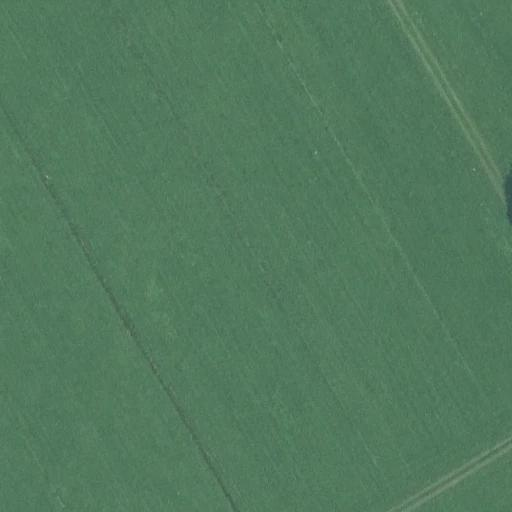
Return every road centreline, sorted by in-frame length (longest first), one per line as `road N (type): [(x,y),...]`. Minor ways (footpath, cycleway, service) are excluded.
road 1 (track): [(395,0),(511,204)]
road 2 (track): [(511,437),(395,511)]
